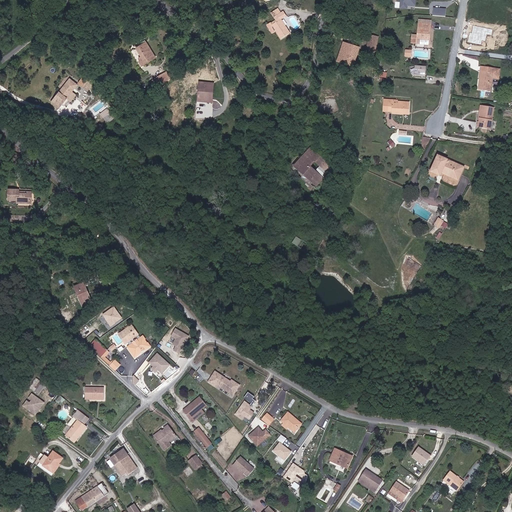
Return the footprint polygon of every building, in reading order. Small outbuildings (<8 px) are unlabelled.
[(415,0),(399,0),(399,8),(414,9),(415,0)] [(276,21),(270,23),(276,38),(286,34),(280,19),(286,17),(284,11),(281,13),(279,7),(271,11),(276,21)] [(446,8),(433,7),(432,16),(445,17),(446,8)] [(419,23),(417,36),(412,36),(412,42),(417,43),(427,43),(429,44),(430,37),(431,28),(430,28),(430,24),(431,19),(421,18),(419,18),(419,21),(419,23)] [(474,26),(473,31),(472,33),(470,33),(468,42),(470,42),(480,44),(481,40),(485,41),(486,34),(491,35),(492,29),(474,26)] [(378,35),(370,33),(368,42),(367,50),(375,51),(376,47),(378,35)] [(141,54),(143,57),(141,59),(140,60),(143,64),(154,55),(146,43),(144,40),(140,44),(136,47),(141,54)] [(359,47),(347,43),(344,42),(338,61),(354,65),(358,51),(359,47)] [(427,67),(416,66),(415,76),(426,77),(427,67)] [(496,77),(497,72),(497,67),(494,67),(481,66),(479,87),(489,88),(490,76),(496,77)] [(168,79),(164,73),(151,82),(155,88),(168,79)] [(76,82),(68,77),(52,103),(61,108),(76,82)] [(198,101),(209,101),(210,85),(199,84),(198,101)] [(405,114),(405,112),(405,101),(395,101),(394,100),(390,100),(385,99),(385,107),(385,111),(389,112),(389,113),(399,114),(405,114)] [(479,105),(477,122),(476,127),(488,128),(494,129),(495,119),(489,118),(491,107),(480,105),(479,105)] [(313,150),(295,165),(302,172),(314,186),(320,181),(310,168),(316,163),(327,176),(332,171),(313,150)] [(437,157),(430,172),(438,175),(439,172),(455,179),(461,167),(437,157)] [(296,177),(302,172),(295,165),(294,164),(288,169),(296,177)] [(24,188),(23,190),(20,190),(20,187),(12,186),(11,195),(19,197),(19,199),(25,200),(31,201),(32,191),(32,189),(28,189),(24,188)] [(302,247),(304,243),(297,239),(295,243),(302,247)] [(81,307),(90,302),(83,287),(86,285),(85,282),(76,286),(78,290),(74,292),(81,307)] [(83,310),(92,306),(90,302),(81,307),(83,310)] [(113,307),(102,314),(111,326),(121,319),(113,307)] [(154,348),(149,341),(148,338),(145,338),(139,342),(137,339),(141,336),(135,327),(123,335),(125,337),(128,342),(130,344),(131,343),(133,346),(131,349),(138,359),(147,351),(149,351),(154,348)] [(189,336),(175,328),(170,336),(175,339),(172,345),(175,346),(173,350),(179,353),(189,336)] [(114,363),(109,358),(113,353),(112,352),(111,352),(101,341),(95,347),(105,358),(119,372),(124,377),(129,372),(124,367),(118,360),(114,363)] [(170,365),(157,353),(148,362),(153,366),(151,369),(155,373),(158,370),(161,374),(170,365)] [(231,384),(215,374),(210,383),(234,397),(240,388),(232,383),(231,384)] [(37,381),(39,382),(34,389),(41,393),(45,387),(47,388),(49,385),(39,377),(36,381),(37,381)] [(104,390),(86,390),(86,401),(105,400),(104,390)] [(250,420),(254,414),(249,410),(256,401),(252,399),(254,396),(248,392),(244,398),(251,403),(250,404),(244,400),(234,414),(242,420),(245,417),(250,420)] [(35,394),(26,405),(38,414),(47,402),(35,394)] [(194,407),(201,414),(204,411),(209,407),(201,399),(193,406),(194,407)] [(185,413),(193,422),(201,414),(194,407),(190,411),(189,410),(185,413)] [(293,419),(295,417),(289,412),(281,421),(285,424),(291,429),(293,431),(299,424),(293,419)] [(82,423),(87,427),(92,421),(86,416),(81,413),(76,419),(81,423),(82,423)] [(266,413),(262,418),(270,424),(274,419),(266,413)] [(204,416),(201,414),(193,422),(195,424),(204,416)] [(87,427),(82,423),(81,423),(69,438),(71,439),(76,443),(82,435),(84,436),(89,429),(87,427)] [(176,434),(167,425),(163,428),(172,438),(176,434)] [(258,427),(248,436),(257,447),(271,435),(265,429),(262,431),(258,427)] [(167,440),(168,441),(172,438),(163,428),(162,429),(164,430),(160,433),(158,432),(154,435),(162,444),(167,440)] [(196,434),(201,440),(205,436),(200,430),(196,434)] [(214,446),(205,436),(201,440),(209,450),(214,446)] [(292,452),(280,442),(273,451),(285,461),(292,452)] [(418,447),(411,457),(424,466),(431,457),(418,447)] [(115,465),(129,456),(124,449),(110,459),(115,465)] [(48,467),(59,475),(65,467),(64,466),(69,459),(59,452),(54,459),(48,467)] [(337,452),(333,463),(349,469),(355,455),(347,453),(347,456),(337,452)] [(42,466),(57,477),(59,475),(48,467),(54,459),(51,457),(50,456),(42,466)] [(129,475),(138,469),(129,456),(115,465),(122,476),(127,473),(129,475)] [(194,456),(186,463),(192,471),(193,470),(198,466),(200,464),(194,456)] [(254,470),(241,457),(233,465),(247,477),(254,470)] [(305,471),(292,463),(283,477),(293,483),(296,478),(304,484),(309,476),(303,473),(305,471)] [(377,478),(370,473),(371,472),(368,470),(362,478),(378,490),(384,481),(378,477),(377,478)] [(443,483),(457,493),(463,484),(449,475),(443,483)] [(362,478),(360,481),(376,492),(378,490),(362,478)] [(96,493),(99,499),(107,493),(98,480),(95,483),(99,491),(96,493)] [(76,495),(84,508),(99,499),(96,493),(99,491),(95,483),(76,495)] [(406,502),(412,493),(398,484),(392,492),(406,502)] [(223,494),(227,500),(232,496),(227,490),(223,494)] [(404,505),(406,502),(392,492),(390,495),(404,505)] [(323,508),(329,511),(333,506),(327,503),(323,508)]
